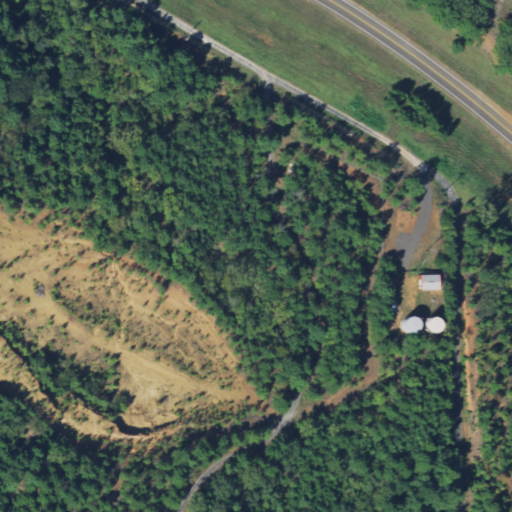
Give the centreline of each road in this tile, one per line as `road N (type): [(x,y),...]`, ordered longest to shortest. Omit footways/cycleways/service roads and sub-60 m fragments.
road 1 (tertiary): [(511,135),(329,0)]
road 2 (residential): [(139,0),(265,76)]
